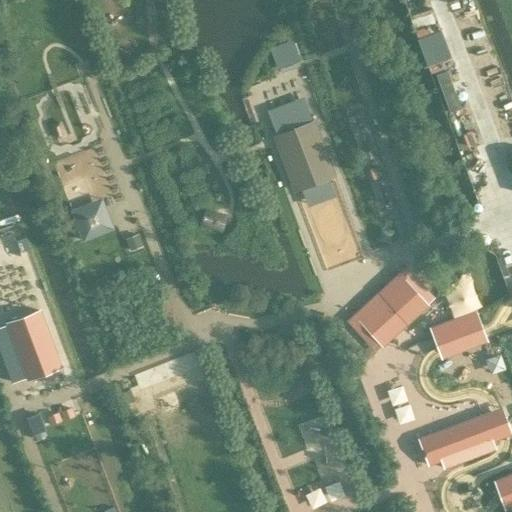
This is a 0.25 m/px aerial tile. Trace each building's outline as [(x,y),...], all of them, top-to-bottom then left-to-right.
[(511,96),(475,0),(452,0),(450,1),(511,165),(511,96)] [(287,42),(269,48),(270,51),(276,68),(277,69),(299,61),(293,44),(292,40),(287,42)] [(314,119),(273,134),(294,192),(295,191),(297,190),(323,181),(335,176),(314,119)] [(378,177),(375,169),(365,172),(368,181),(373,179),(378,177)] [(86,206),(71,212),(82,241),(98,234),(86,206)] [(200,226),(220,232),(225,216),(211,212),(210,213),(204,212),(200,226)] [(381,228),(379,239),(389,241),(392,231),(390,230),(383,229),(381,228)] [(137,234),(125,238),(130,250),(142,246),(137,234)] [(117,250),(109,253),(111,260),(120,257),(117,250)] [(405,267),(353,314),(353,315),(382,346),(383,347),(434,300),(405,267)] [(7,324),(0,326),(0,356),(10,384),(27,378),(27,380),(61,367),(40,309),(6,322),(7,324)] [(475,313),(430,330),(437,347),(482,331),(475,313)] [(482,331),(437,347),(439,352),(441,359),(486,343),(483,335),(482,331)] [(144,387),(123,395),(133,423),(156,415),(144,387)] [(494,409),(483,414),(493,441),(504,437),(511,433),(502,406),(494,409)] [(38,413),(25,418),(26,422),(31,435),(32,436),(45,431),(38,413)] [(483,414),(418,438),(428,466),(440,461),(443,469),(496,448),(493,441),(483,414)] [(511,473),(495,480),(501,496),(506,509),(511,506),(511,473)]
